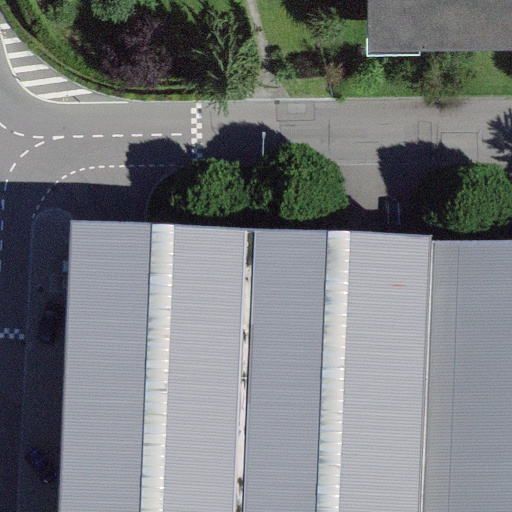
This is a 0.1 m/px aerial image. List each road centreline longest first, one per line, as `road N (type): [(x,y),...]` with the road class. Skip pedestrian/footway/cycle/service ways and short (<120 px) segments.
road 1 (residential): [(4,143),(511,135)]
road 2 (residential): [(0,370),(4,143)]
